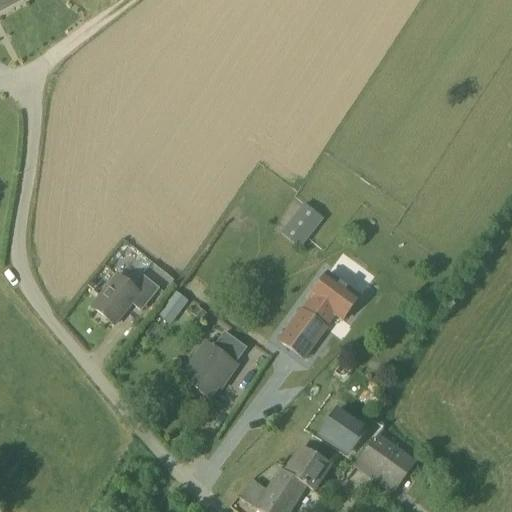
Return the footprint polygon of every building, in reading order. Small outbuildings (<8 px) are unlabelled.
[(0,0),(0,11),(20,0),(0,0)] [(277,221),(286,228),(289,225),(304,206),(295,199),(277,221)] [(281,234),(300,249),(308,240),(299,233),(314,214),(304,206),(289,225),(286,228),(281,234)] [(281,342),(304,359),(336,315),(344,321),(360,299),(328,275),(311,298),(313,299),(281,342)] [(160,290),(143,276),(133,289),(118,277),(93,308),(115,326),(132,305),(142,313),(160,290)] [(176,294),(168,306),(179,314),(188,302),(176,294)] [(193,315),(201,321),(207,315),(198,308),(193,315)] [(224,334),(214,349),(206,343),(181,380),(211,401),(226,380),(228,382),(239,367),(236,365),(247,350),(224,334)] [(365,432),(336,411),(318,437),(347,457),(365,432)] [(378,436),(360,461),(359,462),(396,490),(415,464),(378,436)] [(314,493),(331,466),(303,448),(286,475),(282,472),(269,492),(254,482),(240,500),(255,509),(259,511),(291,511),(307,488),(314,493)]
